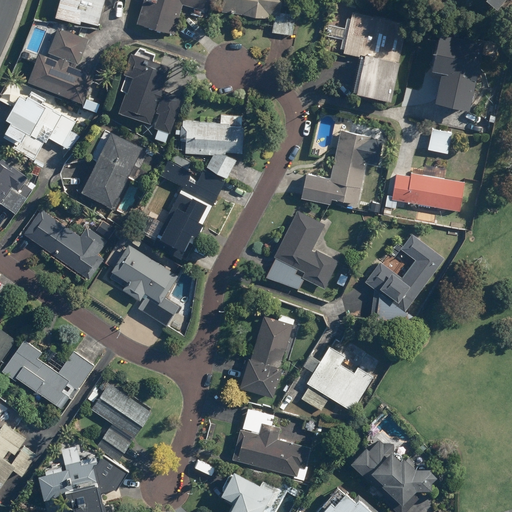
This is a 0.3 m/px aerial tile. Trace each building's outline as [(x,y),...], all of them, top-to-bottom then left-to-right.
[(59,0),(56,13),(83,22),(84,17),(100,22),(107,0),(59,0)] [(210,0),(147,0),(141,23),(177,33),(185,5),(208,11),(210,0)] [(283,0),(222,0),(221,11),(277,16),(276,33),(294,35),(297,14),(282,12),(283,0)] [(409,20),(353,9),(345,51),(363,55),(356,89),(394,96),(409,20)] [(42,53),(31,78),(86,102),(97,75),(72,64),(73,61),(81,64),(92,39),(61,25),(50,50),(60,55),(58,60),(42,53)] [(502,42),(443,28),(435,65),(444,68),(438,97),(472,105),(483,56),(497,60),(502,42)] [(173,64),(134,51),(122,88),(128,91),(122,109),(153,120),(156,110),(162,112),(154,136),(168,140),(183,94),(165,88),(173,64)] [(29,97),(22,93),(10,116),(15,118),(6,135),(18,141),(15,146),(37,158),(48,135),(65,144),(80,117),(32,92),(29,97)] [(222,112),(221,120),(183,119),(183,128),(177,128),(177,133),(182,133),(182,140),(187,140),(187,151),(214,152),(208,165),(230,175),(238,156),(227,151),(227,150),(245,151),(246,125),(243,125),(243,113),(222,112)] [(332,180),(307,175),(303,197),(332,203),(333,196),(361,201),(374,133),(343,127),(332,180)] [(453,131),(433,127),(429,149),(449,153),(453,131)] [(144,146),(105,128),(91,156),(95,158),(79,191),(114,208),(144,146)] [(162,174),(183,184),(155,241),(184,255),(195,232),(199,234),(206,220),(203,218),(210,203),(214,205),(227,179),(205,169),(199,180),(191,176),(193,171),(188,168),(192,161),(179,154),(176,161),(170,158),(162,174)] [(0,203),(2,201),(18,211),(37,182),(0,157),(0,203)] [(466,179),(398,169),(394,199),(462,208),(466,179)] [(81,235),(42,208),(25,232),(90,279),(106,257),(100,252),(108,240),(88,225),(81,235)] [(327,221),(298,208),(268,275),(301,289),(306,277),(327,286),(339,259),(315,248),(327,221)] [(382,260),(367,279),(408,309),(447,258),(413,233),(404,246),(419,257),(405,277),(382,260)] [(180,275),(127,241),(110,267),(130,280),(126,287),(145,299),(140,307),(169,325),(181,305),(167,296),(180,275)] [(0,363),(18,338),(0,325),(0,313),(4,308),(0,305),(0,363)] [(279,318),(264,314),(254,354),(251,353),(249,360),(246,359),(240,383),(275,392),(295,318),(280,314),(279,318)] [(43,350),(25,337),(3,369),(17,379),(18,376),(65,409),(97,364),(76,349),(67,361),(56,352),(49,362),(39,356),(43,350)] [(346,354),(330,345),(302,397),(324,408),(331,396),(355,408),(373,375),(358,367),(356,371),(341,363),(346,354)] [(153,409),(110,381),(92,408),(114,422),(101,442),(123,456),(153,409)] [(276,412),(249,406),(243,427),(241,427),(233,457),(295,472),(294,477),(305,479),(313,444),(279,436),(282,425),(274,423),(276,412)] [(0,488),(0,489),(16,468),(23,474),(38,454),(23,443),(27,438),(5,422),(0,428),(0,488)] [(368,446),(352,461),(377,485),(373,489),(385,501),(387,499),(400,511),(405,511),(412,506),(407,501),(421,487),(435,488),(435,479),(439,479),(439,466),(419,465),(408,454),(404,457),(396,449),(399,446),(390,437),(385,442),(381,437),(370,448),(368,446)] [(130,470),(104,453),(98,461),(96,455),(82,458),(79,443),(63,447),(67,463),(48,468),(49,471),(40,473),(46,497),(69,492),(73,511),(109,511),(103,484),(110,489),(119,486),(130,470)] [(224,499),(233,503),(227,511),(276,511),(289,490),(266,477),(262,483),(235,468),(223,489),(228,491),(224,499)] [(358,499),(341,484),(315,511),(377,511),(378,511),(361,495),(358,499)]
